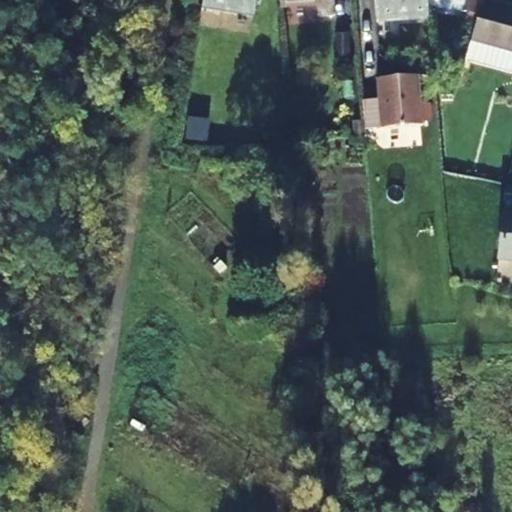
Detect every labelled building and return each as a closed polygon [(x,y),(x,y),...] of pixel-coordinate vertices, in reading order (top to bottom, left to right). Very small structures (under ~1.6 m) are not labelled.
[(202,0),(200,15),(253,23),(256,0),(202,0)] [(336,25),(333,0),(277,0),(279,12),(317,10),(319,26),(336,25)] [(426,0),(372,0),(375,29),(429,24),(428,15),(426,0)] [(426,0),(428,15),(461,17),(463,4),(449,0),(426,0)] [(449,0),(463,4),(461,17),(464,17),(467,0),(449,0)] [(467,0),(464,17),(477,18),(480,5),(481,0),(467,0)] [(477,18),(470,48),(511,57),(511,11),(480,5),(477,18)] [(376,108),(362,109),(364,140),(379,139),(379,140),(421,136),(417,84),(381,88),(382,95),(375,95),(376,108)] [(511,220),(505,220),(501,264),(511,265),(511,220)]
